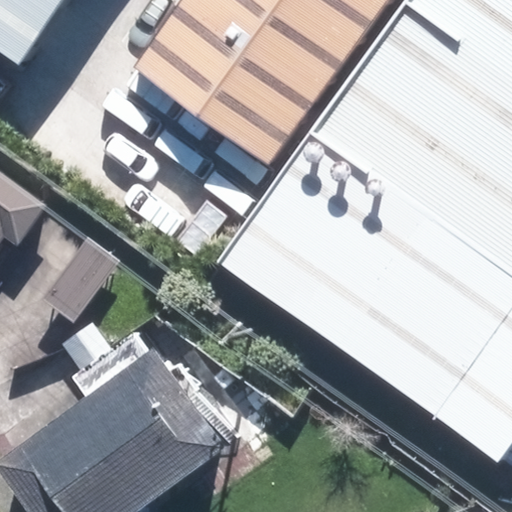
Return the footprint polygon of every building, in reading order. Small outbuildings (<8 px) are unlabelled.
[(409,0),(182,0),(127,77),(276,184),(409,0)] [(511,0),(438,0),(242,271),(511,464),(511,0)] [(59,200),(0,157),(0,256),(18,232),(29,241),(59,200)] [(85,319),(129,259),(96,235),(52,295),(85,319)] [(119,348),(100,321),(70,342),(89,370),(119,348)] [(53,511),(148,511),(246,440),(173,342),(14,460),(53,511)]
